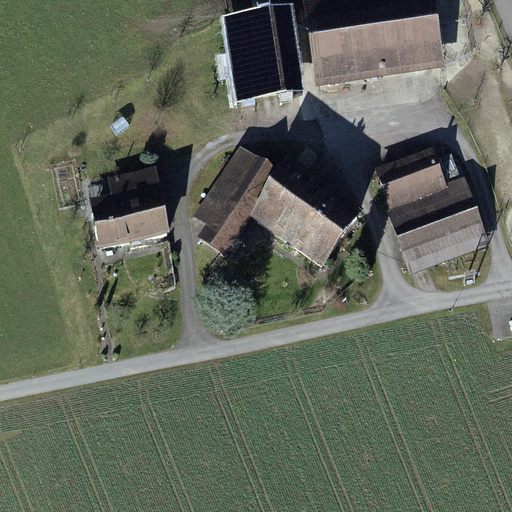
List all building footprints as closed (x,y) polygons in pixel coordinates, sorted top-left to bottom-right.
[(395,0),(305,0),(320,97),(453,78),(441,0),(420,0),(396,3),(395,0)] [(296,16),(228,25),(239,109),(307,101),(296,16)] [(229,263),(283,181),(240,153),(197,220),(210,229),(200,244),(229,263)] [(394,217),(390,219),(412,282),(494,253),(469,183),(450,190),(438,156),(380,177),(394,217)] [(330,281),(373,223),(301,171),(258,229),(330,281)] [(115,202),(94,206),(102,255),(172,243),(160,173),(112,182),(115,202)]
